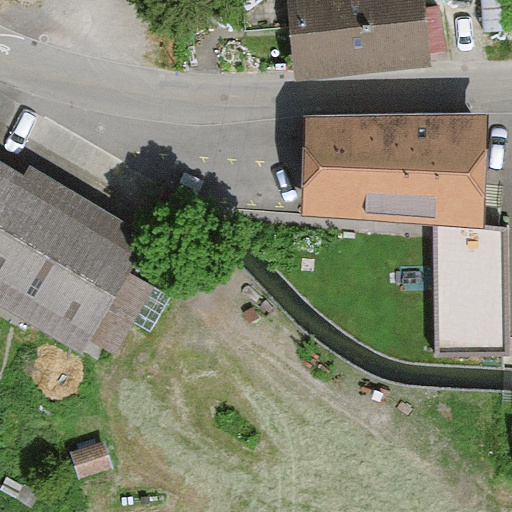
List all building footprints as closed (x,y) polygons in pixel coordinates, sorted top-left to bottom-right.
[(429,53),(424,0),(291,0),(297,65),(429,53)] [(485,120),(304,119),(303,163),(302,213),(435,222),(434,213),(484,216),(485,120)] [(116,350),(156,283),(126,266),(150,224),(31,155),(26,165),(0,149),(0,294),(81,342),(87,332),(116,350)] [(434,213),(435,222),(434,354),(510,353),(507,217),(484,216),(434,213)] [(106,435),(68,445),(76,474),(114,464),(106,435)] [(39,493),(7,475),(0,488),(31,506),(39,493)]
